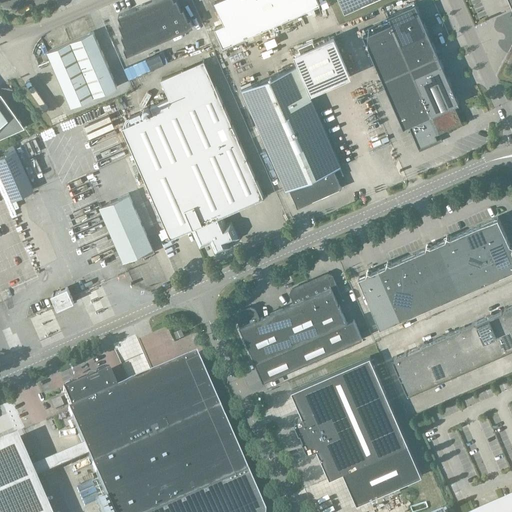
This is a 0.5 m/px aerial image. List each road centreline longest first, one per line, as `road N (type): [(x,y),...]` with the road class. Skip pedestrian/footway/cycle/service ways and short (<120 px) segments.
road 1 (unknown): [(511,283),(378,343),(349,275),(364,256),(485,202),(498,199),(511,215)]
road 2 (unclassified): [(194,290),(511,155)]
road 3 (unclassified): [(291,511),(194,290)]
road 4 (unclassified): [(0,376),(194,290)]
road 5 (unknown): [(194,290),(170,273),(115,165),(89,162),(92,191)]
